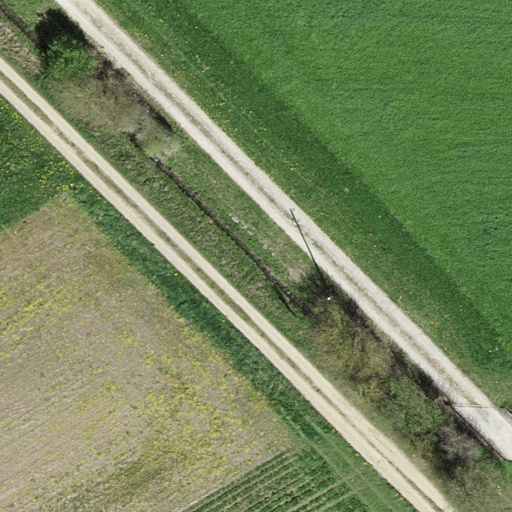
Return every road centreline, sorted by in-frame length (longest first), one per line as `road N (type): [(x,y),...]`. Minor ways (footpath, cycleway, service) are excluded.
road 1 (track): [(63,0),(511,448)]
road 2 (track): [(0,78),(433,511)]
